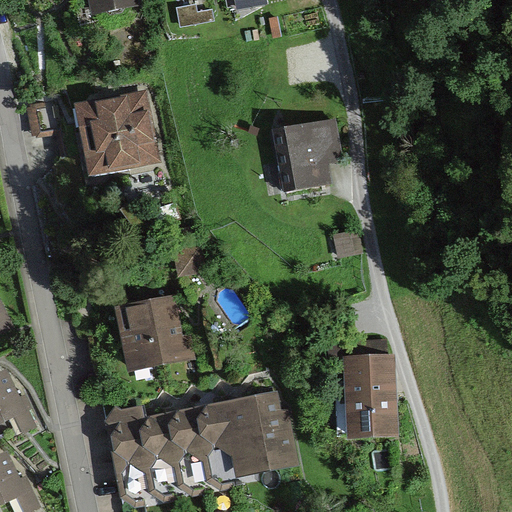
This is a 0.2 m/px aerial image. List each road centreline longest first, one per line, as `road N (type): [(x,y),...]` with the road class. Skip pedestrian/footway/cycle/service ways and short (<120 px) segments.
road 1 (residential): [(442,511),(386,309),(354,88),(330,0)]
road 2 (residential): [(86,511),(0,86)]
